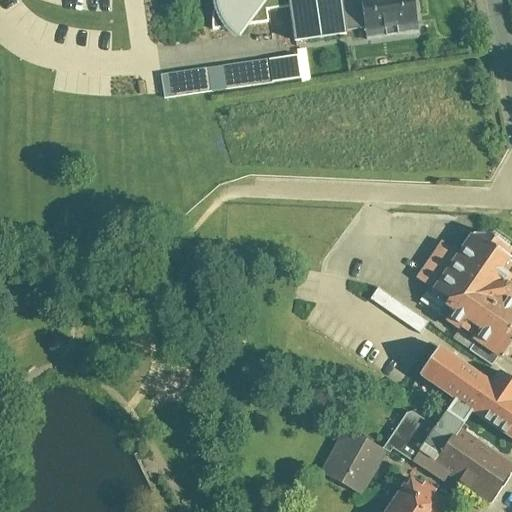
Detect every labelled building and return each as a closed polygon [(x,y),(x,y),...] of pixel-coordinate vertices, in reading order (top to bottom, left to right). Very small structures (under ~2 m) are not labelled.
[(200,0),(202,8),(211,24),(223,36),(239,10),(258,8),(257,0),(281,0),(284,20),(352,12),(350,0),(200,0)] [(354,33),(410,26),(406,0),(350,0),(352,12),(354,33)] [(155,70),(158,95),(307,77),(304,52),(155,70)] [(462,327),(488,345),(511,310),(511,303),(507,300),(511,292),(511,288),(494,277),(511,249),(511,245),(458,211),(440,238),(428,230),(408,260),(422,269),(408,291),(419,298),(462,327)] [(508,448),(511,441),(511,372),(483,352),(488,345),(462,327),(451,344),(477,362),(447,406),(508,448)] [(376,430),(473,497),(505,450),(425,396),(415,411),(397,399),(376,430)] [(379,442),(332,413),(306,456),(353,485),(379,442)] [(405,473),(381,511),(448,511),(441,508),(447,498),(405,473)]
